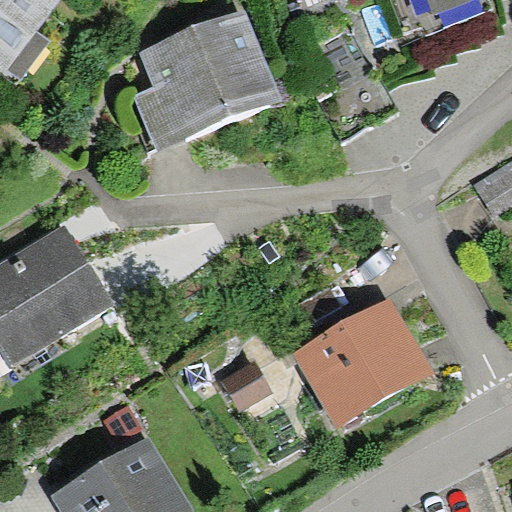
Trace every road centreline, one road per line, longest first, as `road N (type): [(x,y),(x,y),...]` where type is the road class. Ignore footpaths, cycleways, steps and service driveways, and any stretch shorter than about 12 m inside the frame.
road 1 (residential): [(393,194),(130,210),(78,173)]
road 2 (residential): [(511,409),(393,194)]
road 3 (residential): [(511,423),(359,511)]
road 4 (residential): [(393,194),(511,93)]
